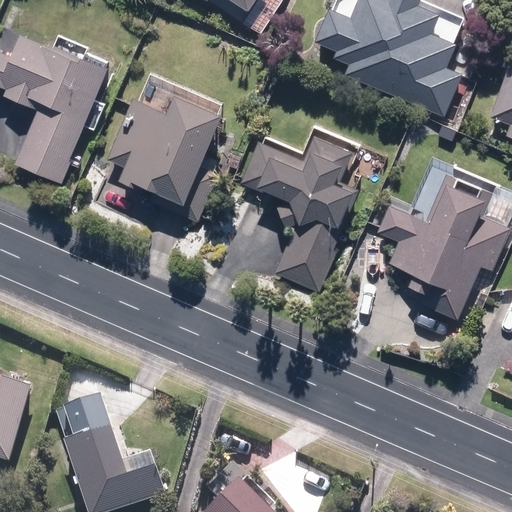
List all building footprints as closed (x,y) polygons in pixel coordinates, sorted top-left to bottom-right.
[(209,0),(212,2),(212,0),(234,0),(250,11),(258,0),(209,0)] [(336,60),(350,66),(346,73),(443,116),(462,73),(448,67),(459,43),(435,32),(443,13),(421,4),(422,0),(360,0),(353,18),(332,9),(317,41),(340,51),(336,60)] [(9,28),(0,50),(0,85),(9,89),(6,97),(38,109),(16,165),(66,184),(111,67),(9,28)] [(511,59),(494,112),(506,116),(501,134),(511,137),(511,59)] [(135,193),(139,183),(186,204),(182,214),(200,222),(226,163),(206,153),(224,115),(175,93),(168,110),(137,96),(109,159),(126,167),(118,185),(135,193)] [(276,198),(284,228),(295,232),(278,276),(321,291),(359,190),(343,183),(355,149),(315,134),(306,158),(260,141),(244,184),(276,198)] [(415,301),(457,320),(481,267),(492,272),(511,227),(511,226),(485,215),(492,199),(447,179),(429,219),(391,202),(378,231),(399,240),(388,265),(424,281),(415,301)] [(0,461),(10,465),(31,391),(0,381),(0,461)] [(122,464),(103,404),(60,418),(91,511),(135,511),(169,501),(154,453),(122,464)] [(276,511),(243,477),(206,511),(276,511)]
